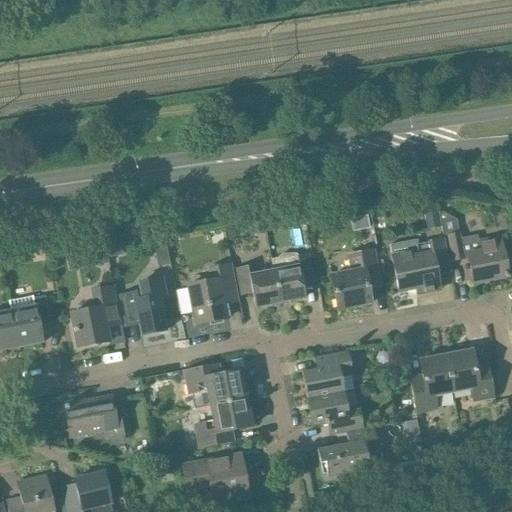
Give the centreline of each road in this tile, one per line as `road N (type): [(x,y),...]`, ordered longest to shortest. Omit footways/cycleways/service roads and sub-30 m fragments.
road 1 (residential): [(0,453),(22,444),(23,400),(41,383),(242,343),(271,349)]
road 2 (residential): [(511,391),(492,315),(477,310),(271,349)]
road 3 (tertiary): [(0,196),(295,152)]
road 4 (tertiary): [(511,112),(295,152)]
road 5 (tertiary): [(295,152),(511,143)]
road 6 (residential): [(298,511),(271,349)]
